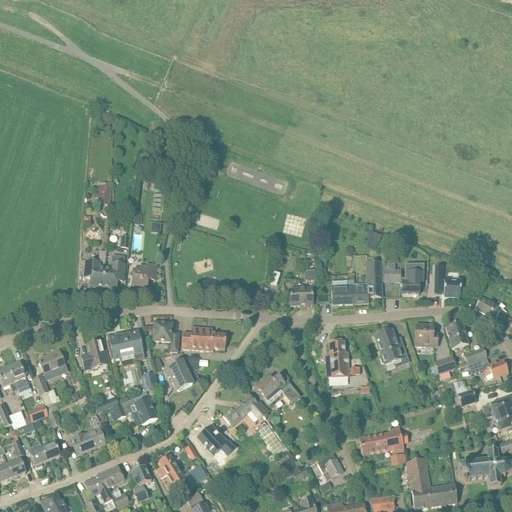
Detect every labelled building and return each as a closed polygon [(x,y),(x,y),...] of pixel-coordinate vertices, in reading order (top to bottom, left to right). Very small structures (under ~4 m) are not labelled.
[(154,180),(153,188),(161,188),(161,181),(154,180)] [(99,191),(97,197),(99,198),(97,201),(110,206),(111,186),(99,185),(99,191)] [(160,234),(160,224),(150,224),(149,233),(160,234)] [(320,254),(318,268),(326,268),(327,254),(320,254)] [(354,288),(354,305),(368,305),(368,300),(381,299),(380,284),(380,269),(380,264),(367,265),(366,258),(353,258),(356,279),(366,278),(366,287),(358,287),(354,288)] [(315,262),(300,262),(300,275),(303,274),(304,274),(305,283),(314,283),(314,274),(315,274),(315,262)] [(400,273),(395,273),(395,269),(392,265),(392,262),(384,262),(383,284),(400,284),(400,275),(400,273)] [(103,289),(104,269),(98,269),(99,264),(86,263),(84,280),(90,280),(90,288),(95,289),(96,291),(101,291),(102,289),(103,289)] [(111,265),(110,270),(104,269),(103,289),(116,291),(116,283),(122,283),(124,266),(111,265)] [(133,272),(131,292),(146,293),(148,282),(155,282),(156,267),(148,267),(148,269),(138,268),(137,273),(133,272)] [(400,281),(400,284),(402,284),(402,297),(418,298),(418,285),(422,285),(422,267),(405,267),(405,281),(400,281)] [(435,269),(434,293),(444,294),(443,300),(460,301),(460,292),(460,290),(460,282),(456,282),(448,282),(448,281),(448,282),(442,281),(442,268),(435,268),(435,269)] [(275,287),(278,274),(272,273),(268,286),(275,287)] [(207,286),(217,284),(216,277),(205,279),(207,286)] [(340,305),(340,306),(354,305),(354,288),(353,283),(331,284),(332,304),(338,304),(338,306),(340,305)] [(312,290),(290,291),(290,308),(312,307),(312,290)] [(496,321),(500,323),(505,313),(501,311),(501,310),(481,299),(475,310),(495,321),(496,321)] [(172,334),(172,326),(154,325),(153,343),(170,344),(170,354),(178,354),(179,335),(172,334)] [(462,325),(445,329),(451,351),(468,347),(462,325)] [(433,327),(415,327),(415,340),(415,348),(437,349),(437,336),(432,336),(433,327)] [(182,351),(205,352),(206,330),(191,329),(191,335),(183,335),(182,351)] [(205,352),(213,353),(213,351),(224,352),(226,336),(212,335),(212,331),(206,330),(205,352)] [(107,342),(111,360),(112,360),(111,360),(113,360),(114,363),(114,362),(134,357),(135,362),(144,360),(143,356),(142,348),(141,343),(140,343),(138,332),(137,332),(137,333),(122,336),(122,335),(122,334),(114,336),(114,337),(115,338),(109,339),(108,339),(109,342),(107,342)] [(391,332),(374,338),(382,359),(380,359),(382,366),(384,365),(385,367),(394,364),(402,361),(407,359),(405,352),(399,354),(395,341),(391,332)] [(80,358),(84,372),(107,366),(101,342),(88,346),(90,355),(80,358)] [(325,358),(326,380),(349,379),(348,374),(351,374),(351,375),(359,375),(359,368),(351,368),(351,371),(348,371),(347,354),(345,354),(344,343),(328,344),(329,357),(325,358)] [(467,367),(486,360),(483,350),(463,357),(467,367)] [(64,368),(58,353),(38,362),(39,364),(38,364),(40,368),(40,367),(44,377),(47,376),(49,381),(59,377),(57,371),(64,368)] [(456,371),(452,359),(435,365),(439,376),(456,371)] [(486,360),(467,368),(471,377),(483,372),(486,378),(491,376),(493,380),(508,375),(504,363),(497,366),(496,363),(488,366),(486,360)] [(164,371),(168,380),(170,379),(177,393),(192,386),(181,363),(164,371)] [(19,365),(8,370),(17,392),(29,388),(26,380),(19,365)] [(8,370),(0,373),(0,383),(3,390),(9,387),(12,394),(17,392),(8,370)] [(154,375),(141,378),(143,388),(138,389),(139,396),(146,394),(146,393),(157,390),(154,375)] [(41,378),(34,381),(40,398),(48,394),(41,378)] [(291,405),(299,398),(287,384),(286,384),(287,385),(284,387),(278,378),(273,383),(270,379),(256,390),(268,403),(280,392),(291,405)] [(457,396),(467,393),(464,382),(453,385),(457,396)] [(458,398),(454,399),(456,408),(459,407),(460,407),(461,409),(475,404),(471,392),(457,396),(458,398)] [(249,397),(223,419),(231,428),(234,432),(242,425),(249,433),(265,419),(259,411),(260,410),(249,397)] [(103,413),(112,410),(119,407),(115,398),(93,407),(97,416),(98,415),(103,413)] [(134,406),(142,426),(142,427),(157,421),(148,400),(134,406)] [(485,422),(494,419),(499,434),(511,428),(511,406),(510,400),(489,407),(489,408),(481,411),(485,422)] [(112,410),(117,421),(126,418),(121,406),(119,407),(112,410)] [(37,411),(27,415),(31,425),(48,418),(43,407),(37,409),(37,411)] [(8,418),(4,408),(0,409),(0,419),(4,429),(11,426),(8,418)] [(60,427),(54,413),(47,416),(53,430),(60,427)] [(20,414),(8,418),(11,426),(14,432),(24,428),(31,425),(28,419),(23,421),(20,414)] [(99,417),(102,425),(107,423),(104,415),(99,417)] [(39,423),(32,426),(34,431),(42,428),(39,423)] [(31,425),(24,428),(26,435),(34,431),(32,426),(32,425),(31,425)] [(267,425),(257,432),(273,457),(283,451),(267,425)] [(211,429),(198,440),(205,448),(204,449),(205,451),(206,450),(213,457),(221,451),(227,457),(234,452),(227,444),(226,446),(218,437),(215,434),(211,429)] [(404,452),(399,429),(389,431),(389,435),(366,440),(365,438),(358,439),(362,457),(393,451),(394,455),(404,452)] [(105,446),(99,431),(84,437),(84,436),(71,442),(77,457),(105,446)] [(511,451),(511,442),(498,447),(500,452),(497,452),(486,453),(487,460),(466,463),(466,462),(459,463),(459,468),(458,468),(459,469),(457,469),(459,480),(463,479),(463,480),(463,482),(464,483),(466,483),(467,482),(468,482),(469,483),(489,480),(490,488),(500,487),(500,484),(502,483),(502,480),(500,479),(505,478),(511,474),(511,472),(511,465),(510,463),(503,460),(501,460),(501,455),(511,451)] [(24,457),(18,443),(12,445),(17,459),(24,457)] [(54,444),(41,450),(47,463),(60,458),(54,444)] [(191,448),(185,451),(192,463),(197,459),(191,448)] [(41,466),(47,463),(41,450),(29,455),(34,469),(35,468),(36,471),(42,468),(41,466)] [(161,480),(166,477),(178,470),(170,456),(158,463),(161,468),(156,472),(161,480)] [(391,464),(389,464),(389,468),(405,465),(403,456),(390,458),(391,464)] [(317,466),(326,483),(343,474),(333,457),(317,466)] [(7,467),(13,480),(26,475),(20,461),(7,467)] [(414,511),(424,510),(457,505),(454,489),(430,492),(426,462),(408,464),(414,511)] [(0,485),(13,480),(7,467),(0,469),(0,485)] [(132,486),(136,484),(137,488),(142,487),(151,483),(145,468),(131,473),(132,475),(128,476),(132,486)] [(117,469),(101,478),(108,492),(125,483),(123,480),(117,469)] [(200,469),(183,479),(185,482),(188,480),(192,487),(206,479),(200,469)] [(163,483),(168,492),(185,482),(183,479),(178,470),(166,477),(167,479),(163,483)] [(306,470),(293,477),(296,483),(309,476),(306,470)] [(101,478),(85,486),(88,492),(90,497),(92,500),(94,499),(100,496),(104,503),(105,506),(111,502),(113,501),(108,492),(101,478)] [(331,490),(328,484),(318,489),(321,495),(331,490)] [(142,487),(137,488),(134,490),(133,491),(136,498),(135,499),(137,504),(148,500),(142,487)] [(357,495),(355,487),(348,490),(351,497),(357,495)] [(202,502),(198,494),(186,501),(190,509),(191,509),(192,511),(213,511),(214,511),(213,511),(207,511),(204,507),(201,502),(202,502)] [(125,496),(113,502),(117,509),(129,504),(125,496)] [(63,511),(63,510),(66,509),(62,502),(60,503),(56,497),(41,505),(44,511),(63,511)] [(168,502),(171,508),(178,504),(175,498),(168,502)] [(393,511),(392,498),(369,501),(372,511),(393,511)] [(291,511),(315,511),(312,500),(299,504),(301,509),(291,511)] [(98,511),(93,502),(85,506),(88,511),(98,511)]
